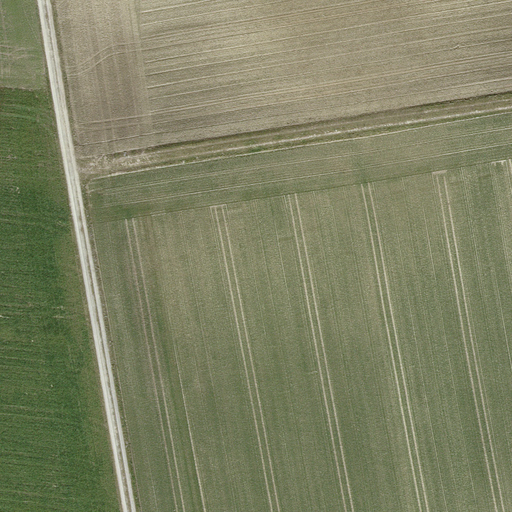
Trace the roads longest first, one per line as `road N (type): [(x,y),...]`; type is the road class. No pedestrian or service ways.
road 1 (track): [(131,511),(44,0)]
road 2 (track): [(72,175),(511,100)]
